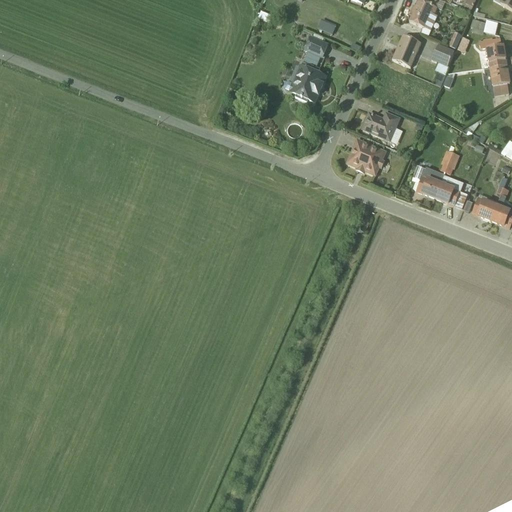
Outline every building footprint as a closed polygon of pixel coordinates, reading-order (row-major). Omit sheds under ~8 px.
[(445,6),(432,0),(418,0),(407,24),(429,34),(436,18),(434,18),(438,11),(442,12),(445,6)] [(476,0),(464,0),(460,11),(469,15),(476,0)] [(511,0),(493,0),(492,2),(511,13),(511,0)] [(472,22),(470,29),(483,33),(482,35),(494,38),(498,26),(485,22),(484,26),(472,22)] [(310,39),(304,53),(322,61),(328,47),(321,44),(323,40),(314,35),(311,40),(310,39)] [(462,41),(451,36),(446,48),(457,53),(462,41)] [(409,70),(420,46),(401,38),(391,63),(409,70)] [(465,39),(459,52),(466,55),(471,42),(465,39)] [(485,52),(488,70),(506,67),(503,48),(500,48),(499,41),(479,44),(480,53),(485,52)] [(359,49),(352,46),(350,51),(357,54),(359,49)] [(454,54),(438,47),(431,63),(437,65),(447,70),(454,54)] [(319,72),(301,64),(292,86),(285,83),(282,91),(288,94),(287,94),(295,98),(294,100),(306,105),(307,103),(313,106),(325,79),(317,76),(319,72)] [(447,70),(437,65),(434,74),(445,79),(449,70),(447,70)] [(488,70),(493,99),(508,97),(508,95),(507,87),(508,87),(506,67),(488,70)] [(449,91),(453,81),(447,78),(443,88),(449,91)] [(391,142),(394,144),(399,133),(395,132),(400,121),(385,115),(382,121),(368,115),(360,132),(390,145),(391,142)] [(365,174),(376,179),(386,156),(357,143),(346,166),(357,170),(356,173),(364,177),(365,174)] [(511,162),(511,151),(510,150),(507,153),(504,150),(501,155),(511,162)] [(459,159),(445,153),(439,167),(441,168),(439,174),(451,179),(459,159)] [(412,192),(434,201),(442,181),(444,177),(426,170),(425,172),(417,169),(411,184),(414,186),(412,192)] [(500,198),(506,184),(507,182),(501,180),(495,195),(500,198)] [(460,188),(442,181),(434,201),(461,212),(467,198),(457,194),(460,188)] [(490,224),(509,231),(511,222),(511,208),(503,205),(511,185),(506,184),(500,198),(497,205),(490,224)] [(471,216),(490,224),(497,205),(479,198),(471,216)] [(472,206),(467,204),(464,213),(468,215),(472,206)]
